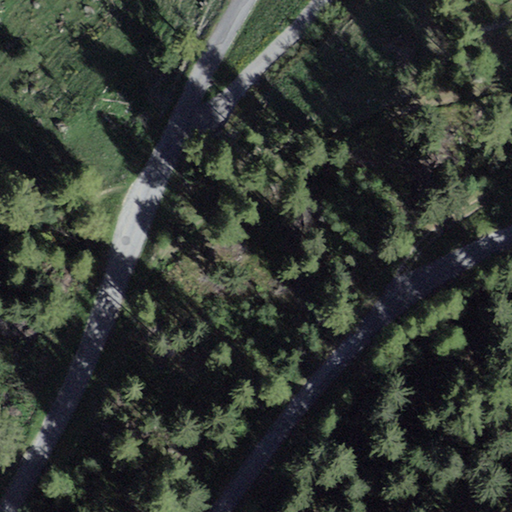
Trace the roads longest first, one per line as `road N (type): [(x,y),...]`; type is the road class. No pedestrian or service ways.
road 1 (unclassified): [(6,511),(115,279),(141,199),(243,0)]
road 2 (unclassified): [(511,235),(391,301),(297,402),(215,511)]
